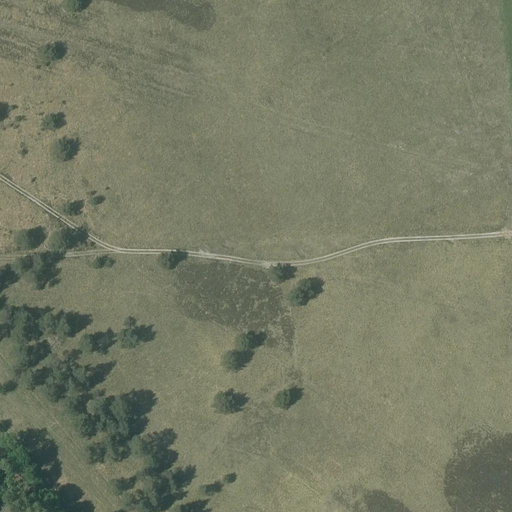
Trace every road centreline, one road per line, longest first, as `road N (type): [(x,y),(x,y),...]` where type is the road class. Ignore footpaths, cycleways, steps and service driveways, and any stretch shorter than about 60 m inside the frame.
road 1 (track): [(511,234),(379,241),(296,264),(169,251),(0,258)]
road 2 (track): [(116,251),(0,176)]
